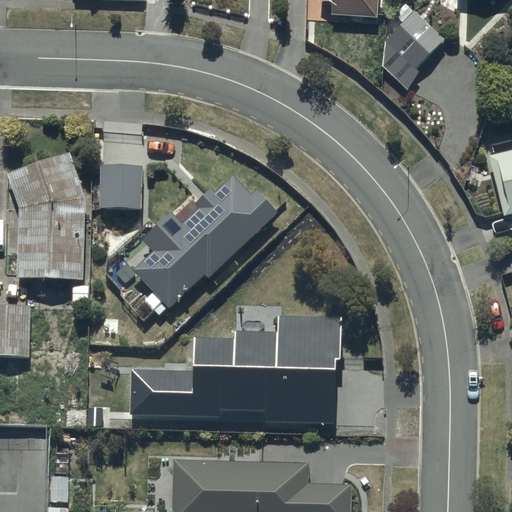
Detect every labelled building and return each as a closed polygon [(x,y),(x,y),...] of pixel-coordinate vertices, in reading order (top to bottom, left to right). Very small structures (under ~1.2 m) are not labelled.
[(384,0),(326,0),(326,9),(338,9),(338,21),(385,21),(384,0)] [(386,41),(420,73),(447,44),(413,12),(386,41)] [(72,152),(10,175),(23,207),(21,278),(86,280),(89,198),(72,152)] [(144,164),(101,164),(101,208),(144,208),(144,164)] [(253,194),(234,174),(216,191),(212,187),(197,201),(201,206),(185,222),(174,212),(144,241),(155,251),(135,270),(172,308),(207,274),(209,277),(279,210),(259,189),(253,194)] [(32,304),(0,303),(0,355),(5,356),(5,374),(20,374),(21,356),(31,357),(32,304)] [(342,316),(277,315),(277,332),(234,331),(234,337),(194,336),(193,370),(131,368),(130,414),(219,417),(219,409),(266,410),(266,421),(333,423),(335,360),(341,360),(342,316)] [(308,462),(173,458),(171,511),(351,511),(352,484),(307,483),(308,462)] [(69,475),(52,475),(52,502),(69,501),(69,475)]
